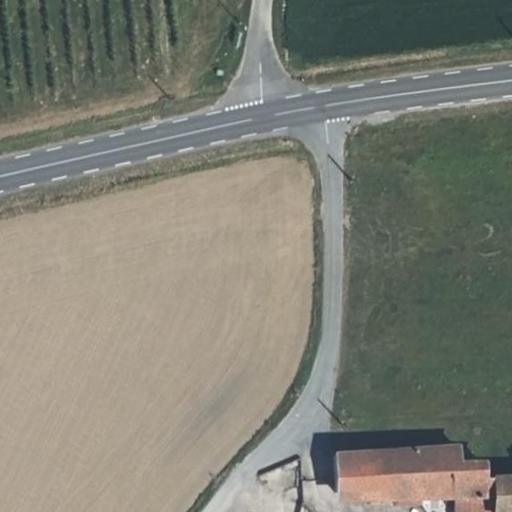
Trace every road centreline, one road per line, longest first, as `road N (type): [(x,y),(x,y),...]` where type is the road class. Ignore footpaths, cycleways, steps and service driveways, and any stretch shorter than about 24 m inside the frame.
road 1 (track): [(215,511),(316,392),(332,290),(329,106)]
road 2 (secondary): [(0,177),(260,117)]
road 3 (secondary): [(260,117),(511,81)]
